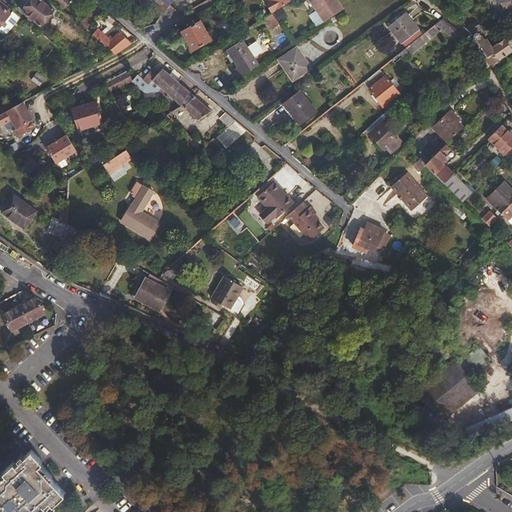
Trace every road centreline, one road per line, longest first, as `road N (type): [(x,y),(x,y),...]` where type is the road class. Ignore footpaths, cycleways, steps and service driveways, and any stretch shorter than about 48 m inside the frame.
road 1 (residential): [(92,307),(174,337),(458,482)]
road 2 (residential): [(97,0),(349,210)]
road 3 (residential): [(145,511),(29,381),(92,307)]
